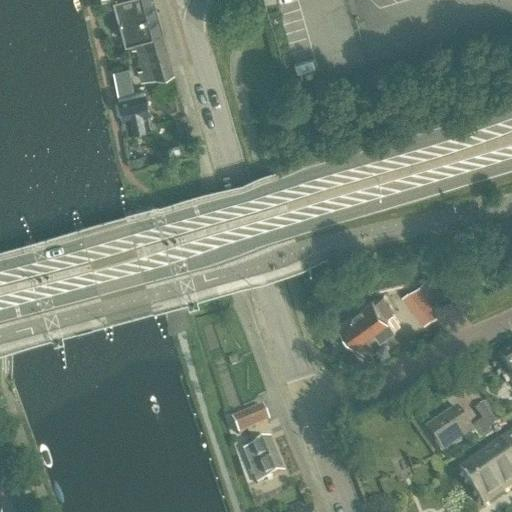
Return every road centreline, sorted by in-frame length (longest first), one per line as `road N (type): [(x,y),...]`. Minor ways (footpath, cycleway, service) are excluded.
road 1 (secondary): [(511,115),(0,268)]
road 2 (secondary): [(0,309),(511,165)]
road 3 (residential): [(306,405),(235,179)]
road 4 (residential): [(306,405),(511,317)]
road 5 (unclassified): [(235,179),(195,33),(198,0)]
